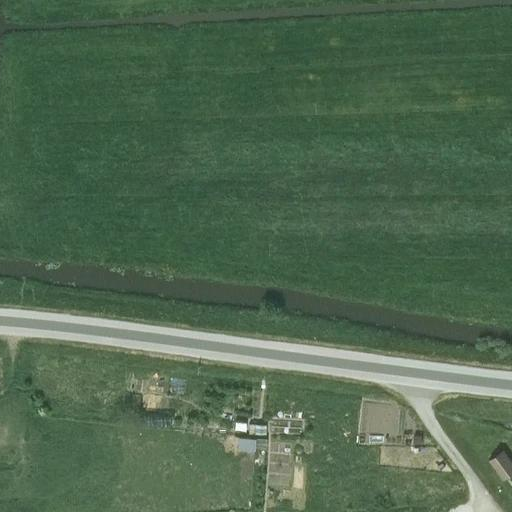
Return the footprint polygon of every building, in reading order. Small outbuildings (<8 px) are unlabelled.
[(246,422),(236,422),(235,430),(246,430),(246,422)] [(265,434),(266,425),(249,424),(248,433),(265,434)] [(239,437),(238,449),(255,451),(256,447),(256,438),(239,437)] [(266,448),(266,439),(256,438),(256,447),(266,448)] [(504,479),(511,473),(511,462),(503,450),(490,460),(504,479)]
